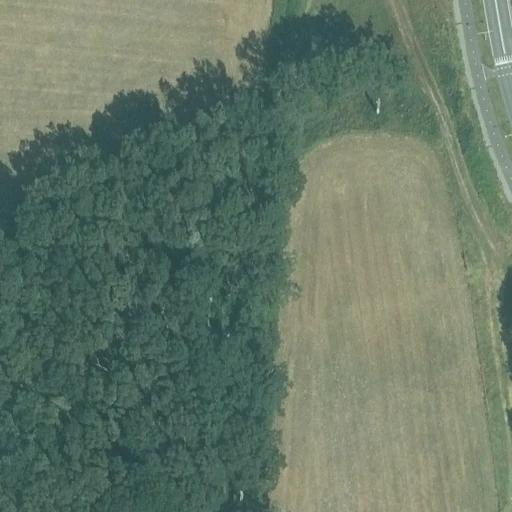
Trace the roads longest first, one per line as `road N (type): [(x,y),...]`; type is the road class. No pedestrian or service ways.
road 1 (track): [(0,489),(21,467),(26,312),(34,287),(234,189)]
road 2 (track): [(234,189),(234,224),(218,272),(215,350),(229,440),(225,511)]
road 3 (track): [(310,0),(281,103),(234,189)]
